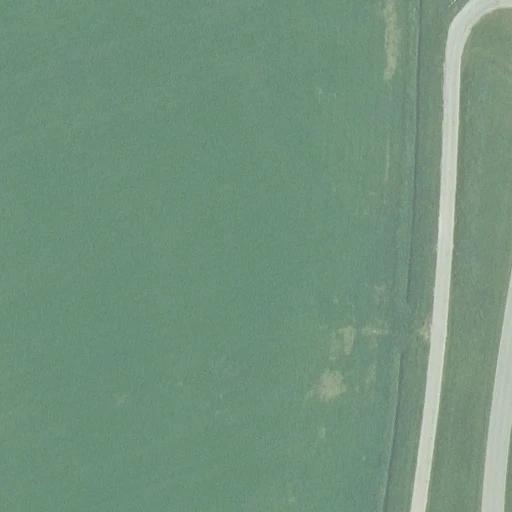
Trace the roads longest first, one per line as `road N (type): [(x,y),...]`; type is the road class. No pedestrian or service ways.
road 1 (unclassified): [(415,511),(439,328),(452,33),(485,0)]
road 2 (unclassified): [(494,511),(511,328)]
